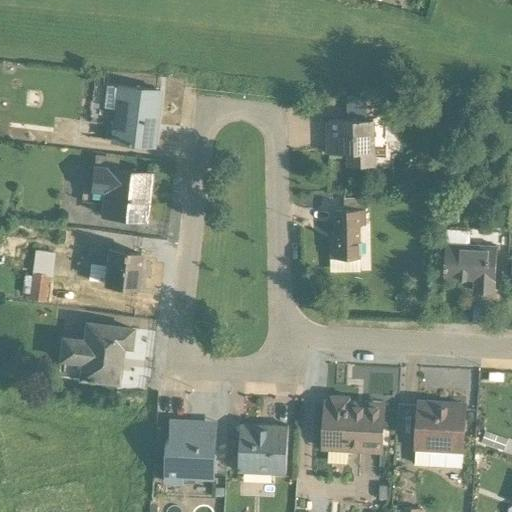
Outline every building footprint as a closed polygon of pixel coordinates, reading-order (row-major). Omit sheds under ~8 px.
[(114,86),(104,85),(102,107),(111,108),(108,140),(151,146),(158,90),(114,85),(114,86)] [(374,118),(327,120),(327,122),(328,141),(327,142),(336,142),(337,148),(341,152),(347,152),(348,166),(375,165),(375,158),(385,158),(385,125),(374,126),(374,118)] [(91,164),(88,189),(81,188),(80,202),(100,206),(98,216),(146,222),(151,172),(116,167),(117,158),(94,155),(93,164),(91,164)] [(329,257),(359,257),(359,224),(365,223),(364,208),(364,197),(343,197),(343,209),(335,209),(335,239),(329,240),(329,257)] [(468,243),(469,230),(445,228),(443,278),(472,280),(472,292),(494,292),(496,244),(468,243)] [(104,250),(87,249),(85,264),(89,265),(87,281),(100,283),(100,285),(137,289),(141,252),(105,247),(104,247),(104,250)] [(51,278),(53,253),(33,251),(30,276),(23,275),(21,294),(28,295),(28,300),(44,302),(47,278),(51,278)] [(59,335),(56,362),(78,365),(76,379),(115,383),(121,346),(128,347),(130,329),(82,323),(81,338),(59,335)] [(511,377),(504,377),(503,385),(511,385),(511,377)] [(380,454),(383,403),(348,401),(348,397),(330,396),(329,397),(323,397),(320,450),(327,450),(327,462),(346,463),(347,451),(380,454)] [(463,453),(466,401),(416,398),(412,450),(414,450),(414,464),(460,467),(461,454),(463,453)] [(215,423),(168,420),(164,483),(182,484),(182,477),(212,479),(215,430),(215,423)] [(240,422),(237,472),(285,474),(287,424),(240,422)]
